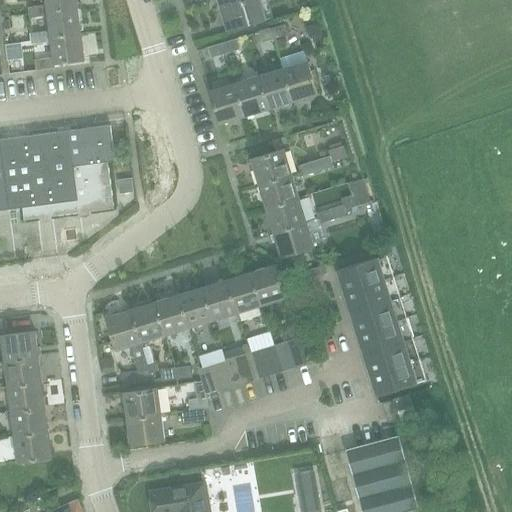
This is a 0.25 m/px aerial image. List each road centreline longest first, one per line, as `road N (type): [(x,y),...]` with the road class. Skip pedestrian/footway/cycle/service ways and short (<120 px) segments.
road 1 (track): [(495,511),(340,0)]
road 2 (residential): [(75,288),(193,187),(140,0)]
road 3 (residential): [(102,469),(225,445),(245,412),(302,401)]
road 4 (residential): [(102,469),(75,288)]
road 5 (residential): [(302,401),(324,377),(359,366),(372,409),(338,419)]
